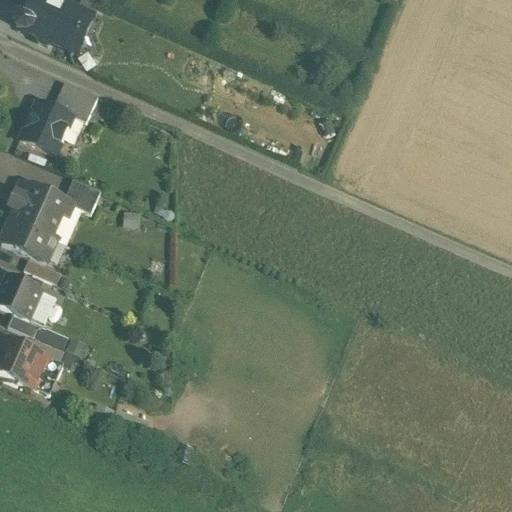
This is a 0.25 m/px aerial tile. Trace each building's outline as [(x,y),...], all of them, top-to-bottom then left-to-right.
[(15,26),(19,31),(71,55),(80,38),(85,35),(91,21),(43,0),(33,0),(26,18),(20,18),(16,21),(15,26)] [(97,103),(64,88),(52,113),(72,122),(85,128),(97,103)] [(52,113),(35,106),(18,145),(55,161),(72,122),(52,113)] [(100,197),(72,185),(62,207),(72,211),(90,219),(100,197)] [(20,189),(12,205),(18,208),(26,192),(20,189)] [(44,199),(26,191),(26,192),(18,208),(10,227),(54,246),(56,247),(72,211),(62,207),(54,203),(54,202),(44,198),(44,199)] [(54,246),(10,227),(0,249),(44,268),(54,246)] [(59,279),(27,265),(23,276),(55,290),(59,279)] [(40,297),(6,282),(0,295),(0,312),(28,324),(40,297)] [(37,333),(11,321),(7,332),(30,343),(32,344),(37,333)] [(25,354),(0,342),(0,379),(34,394),(42,376),(48,364),(25,354)] [(32,344),(30,343),(25,354),(48,364),(58,368),(63,357),(32,344)] [(66,355),(81,362),(86,350),(71,344),(66,355)] [(42,376),(57,383),(62,370),(58,368),(48,364),(42,376)] [(148,429),(114,416),(108,431),(142,444),(148,429)]
